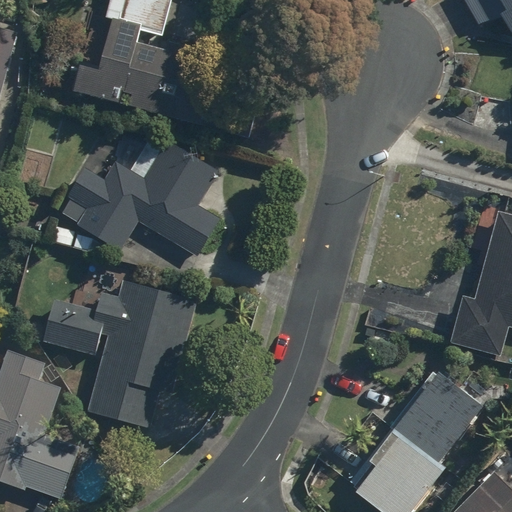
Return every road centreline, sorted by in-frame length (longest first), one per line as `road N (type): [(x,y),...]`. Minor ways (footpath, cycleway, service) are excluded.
road 1 (residential): [(223,491),(285,393),(349,151),(385,84)]
road 2 (unknown): [(349,151),(511,193)]
